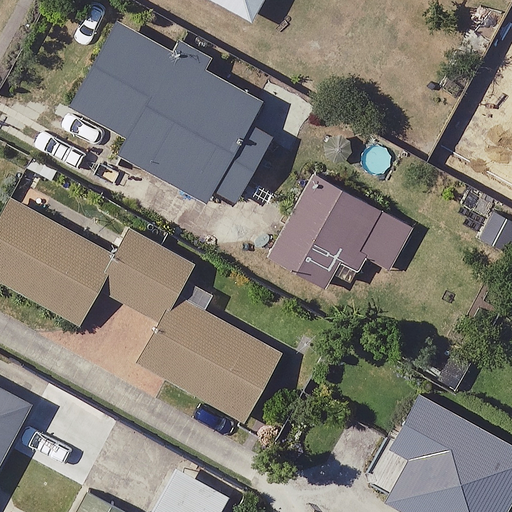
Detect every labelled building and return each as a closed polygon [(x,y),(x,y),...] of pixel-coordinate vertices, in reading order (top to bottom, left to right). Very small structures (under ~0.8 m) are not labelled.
[(230,0),(253,13),(259,0),(230,0)] [(261,96),(117,16),(71,99),(129,131),(120,147),(207,195),(214,180),(238,194),(273,130),(249,117),(261,96)] [(511,87),(466,171),(511,195),(511,87)] [(413,224),(319,171),(273,250),(326,281),(334,266),(352,276),(367,251),(390,264),(413,224)] [(116,246),(14,192),(0,217),(0,274),(82,318),(101,282),(163,315),(140,358),(246,415),(283,346),(178,290),(195,258),(128,222),(116,246)] [(0,458),(30,400),(0,384),(0,458)] [(503,511),(511,497),(511,434),(421,384),(366,483),(418,511),(503,511)] [(198,511),(217,477),(178,456),(147,511),(198,511)] [(136,511),(90,489),(78,511),(136,511)]
